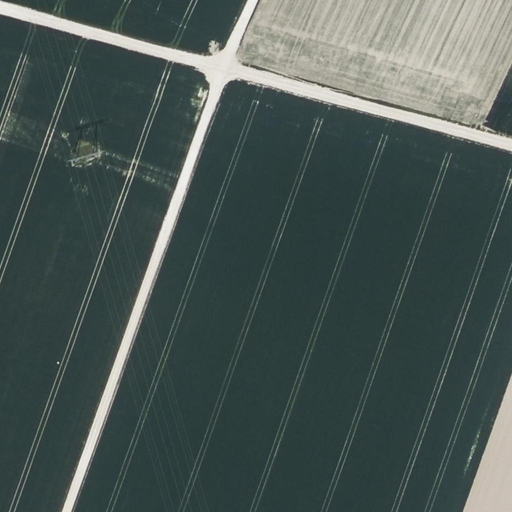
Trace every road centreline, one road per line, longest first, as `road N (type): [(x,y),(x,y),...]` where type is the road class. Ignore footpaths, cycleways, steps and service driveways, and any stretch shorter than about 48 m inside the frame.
road 1 (track): [(67,511),(224,69)]
road 2 (track): [(511,147),(224,69)]
road 3 (track): [(224,69),(0,8)]
